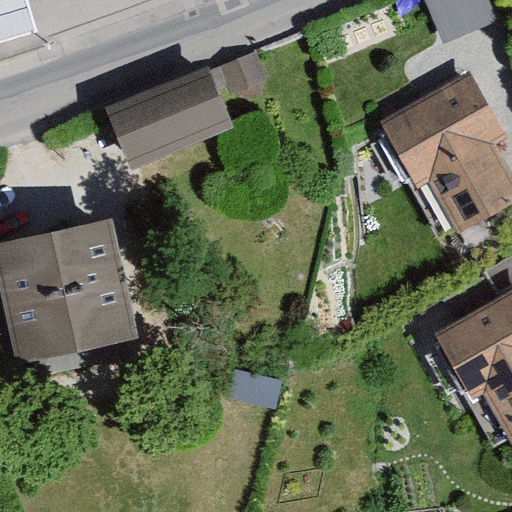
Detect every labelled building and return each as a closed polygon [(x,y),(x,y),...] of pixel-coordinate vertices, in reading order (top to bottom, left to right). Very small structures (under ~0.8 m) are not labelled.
[(0,0),(0,46),(39,36),(28,0),(0,0)] [(489,0),(425,0),(446,44),(498,22),(489,0)] [(112,100),(131,161),(236,128),(217,67),(112,100)] [(475,75),(385,125),(417,189),(434,182),(462,232),(511,203),(511,174),(496,146),(511,138),(475,75)] [(0,233),(0,264),(18,350),(144,323),(119,208),(0,233)] [(511,289),(436,331),(468,395),(485,388),(511,435),(511,289)]
